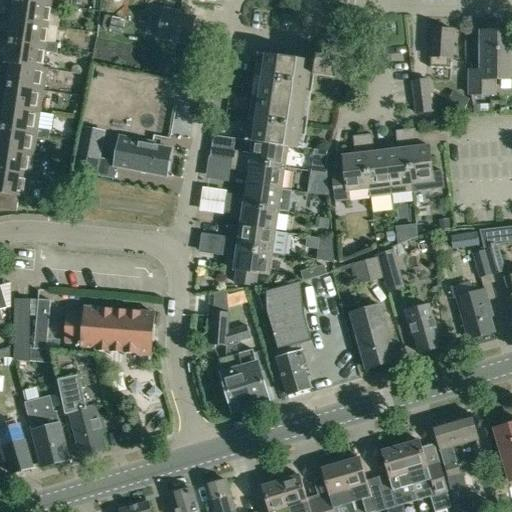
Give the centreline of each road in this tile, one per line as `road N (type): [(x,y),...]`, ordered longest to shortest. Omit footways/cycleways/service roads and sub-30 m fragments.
road 1 (tertiary): [(203,456),(511,366)]
road 2 (residential): [(225,38),(207,89),(178,249)]
road 3 (residential): [(178,249),(176,367),(203,456)]
road 4 (tertiary): [(18,511),(203,456)]
road 5 (residential): [(0,234),(178,249)]
road 6 (residential): [(338,120),(382,115),(373,34),(378,1)]
road 7 (residential): [(511,4),(425,9),(378,1)]
